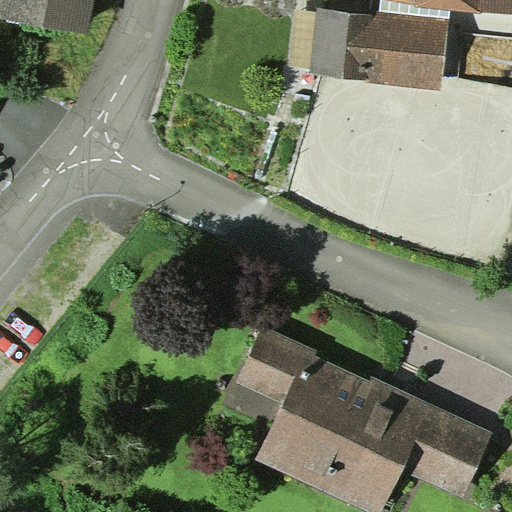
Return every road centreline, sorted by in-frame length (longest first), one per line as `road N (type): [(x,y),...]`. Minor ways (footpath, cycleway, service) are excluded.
road 1 (residential): [(97,157),(511,337)]
road 2 (residential): [(139,0),(97,157)]
road 3 (residential): [(97,157),(0,266)]
